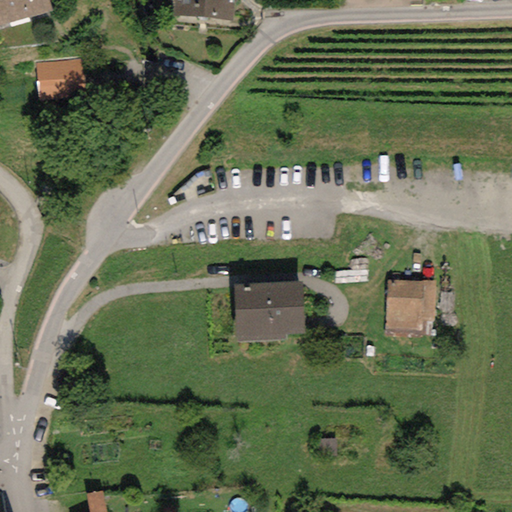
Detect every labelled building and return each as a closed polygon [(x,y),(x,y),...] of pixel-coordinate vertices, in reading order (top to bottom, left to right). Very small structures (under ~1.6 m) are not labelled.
[(47,0),(0,0),(0,27),(51,11),(47,0)] [(173,0),(172,18),(233,23),(234,0),(173,0)] [(82,59),(35,64),(38,102),(86,98),(82,59)] [(301,280),(232,284),(235,341),(287,338),(286,332),(304,331),(301,280)] [(434,281),(386,280),(385,329),(422,330),(423,321),(433,321),(434,281)] [(74,511),(94,511),(93,496),(73,498),(74,511)]
